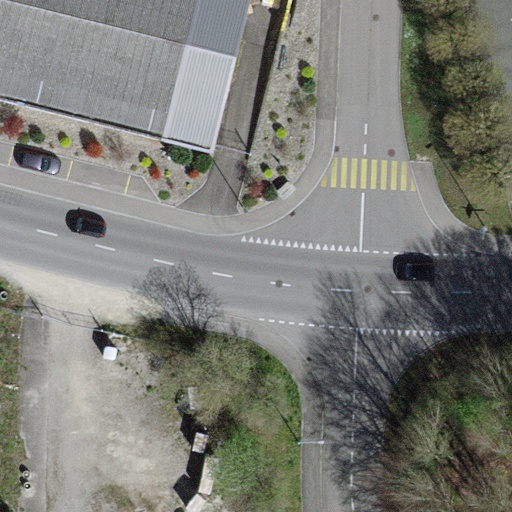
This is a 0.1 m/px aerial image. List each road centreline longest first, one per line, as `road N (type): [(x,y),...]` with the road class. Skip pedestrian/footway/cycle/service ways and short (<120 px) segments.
road 1 (secondary): [(356,290),(235,276),(0,221)]
road 2 (residential): [(357,511),(356,290)]
road 3 (secondary): [(511,279),(356,290)]
